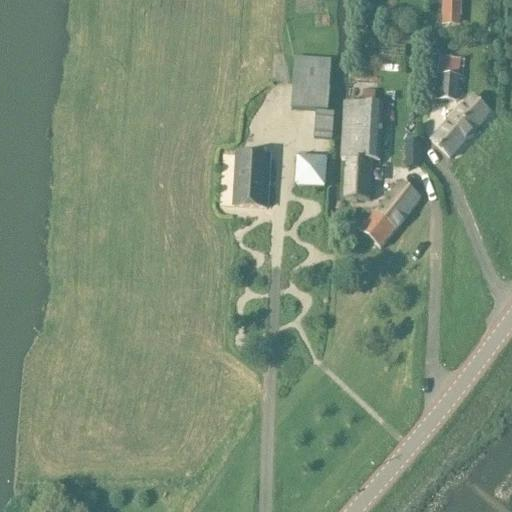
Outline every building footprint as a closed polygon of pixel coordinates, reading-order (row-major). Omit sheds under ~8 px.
[(442,0),(442,28),(460,28),(461,0),(442,0)] [(405,67),(406,50),(382,49),(380,65),(405,67)] [(295,59),(291,110),(315,112),(314,140),(332,142),(334,113),(328,113),(330,90),(329,90),(331,62),(295,59)] [(434,102),(441,103),(457,104),(460,62),(439,60),(437,77),(434,102)] [(364,108),(346,108),(343,165),(348,166),(346,205),(371,207),(373,172),(382,172),(383,147),(383,146),(384,109),(376,109),(377,96),(376,96),(376,97),(364,96),(364,108)] [(434,144),(452,161),(453,161),(453,160),(492,117),(473,100),(434,144)] [(406,144),(405,170),(421,170),(421,145),(406,144)] [(273,158),(240,156),(237,208),(269,210),(273,158)] [(297,158),(295,188),(326,190),(328,161),(297,158)] [(381,251),(421,201),(402,185),(362,235),(381,251)]
